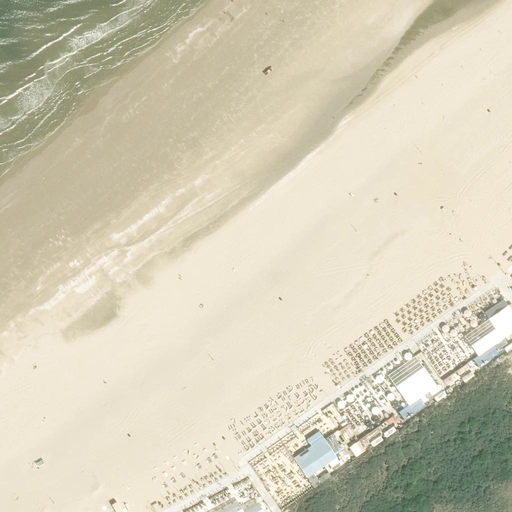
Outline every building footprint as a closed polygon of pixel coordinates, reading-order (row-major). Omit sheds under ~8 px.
[(511,328),(511,311),(500,295),(482,307),(489,317),(483,322),(495,339),(494,341),(497,346),(507,339),(504,334),(511,328)] [(491,342),(474,354),(479,360),(495,348),(491,342)] [(386,375),(407,406),(397,412),(403,421),(423,406),(421,404),(426,401),(423,395),(427,392),(431,397),(440,389),(437,385),(435,386),(414,356),(386,375)] [(349,426),(339,433),(345,441),(355,434),(349,426)] [(295,459),(309,479),(338,458),(319,431),(307,439),(312,447),(295,459)] [(359,443),(356,446),(362,454),(365,451),(359,443)] [(261,511),(257,504),(243,511),(241,511),(235,500),(211,511),(261,511)]
